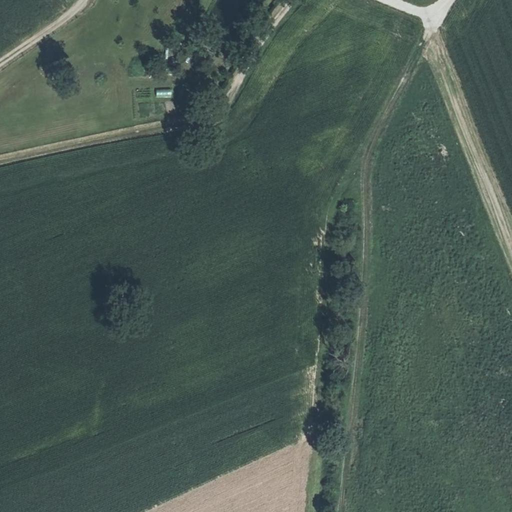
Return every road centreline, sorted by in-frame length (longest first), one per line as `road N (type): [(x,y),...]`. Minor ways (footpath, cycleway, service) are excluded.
road 1 (track): [(340,511),(366,148),(441,0)]
road 2 (track): [(296,0),(263,38),(220,115),(0,162)]
